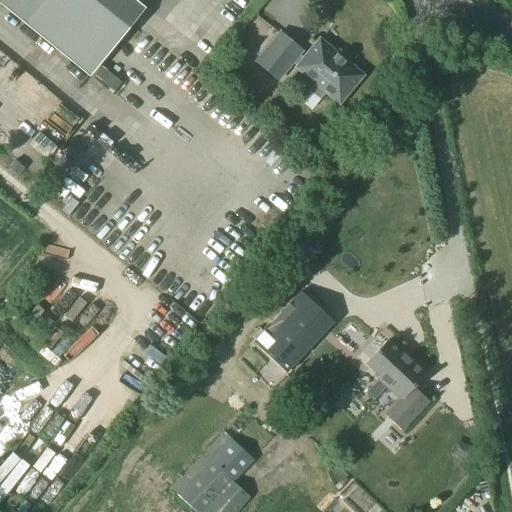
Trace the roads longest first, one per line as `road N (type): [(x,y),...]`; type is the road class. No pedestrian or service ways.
road 1 (unknown): [(0,32),(98,115),(144,185),(169,260)]
road 2 (residential): [(461,267),(415,0)]
